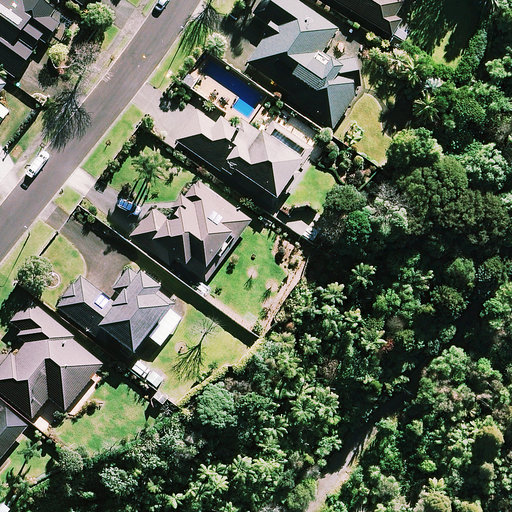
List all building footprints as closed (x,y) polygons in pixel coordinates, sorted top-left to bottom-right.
[(53,14),(58,7),(47,0),(0,0),(0,64),(18,76),(34,49),(39,52),(60,18),(53,14)] [(355,57),(338,61),(321,50),(337,27),(298,0),(268,0),(258,15),(272,25),(247,61),(290,91),(287,96),(332,127),(354,96),(354,87),(360,86),(355,57)] [(334,0),(392,34),(401,19),(394,15),(403,0),(334,0)] [(271,131),(268,136),(244,121),(240,127),(219,113),(214,121),(196,109),(176,139),(227,173),(233,165),(276,194),(304,153),(271,131)] [(131,235),(151,249),(202,286),(237,239),(251,219),(195,177),(167,216),(152,205),(131,235)] [(323,223),(300,210),(290,228),(313,240),(323,223)] [(160,344),(182,316),(171,307),(177,299),(132,264),(107,296),(81,276),(58,305),(98,336),(104,328),(132,349),(146,332),(160,344)] [(77,334),(30,294),(9,319),(22,329),(16,336),(26,345),(16,356),(10,350),(0,361),(0,389),(32,417),(49,397),(63,409),(102,362),(74,338),(77,334)] [(165,378),(138,357),(130,367),(157,388),(165,378)] [(0,458),(27,423),(5,407),(0,402),(0,458)]
